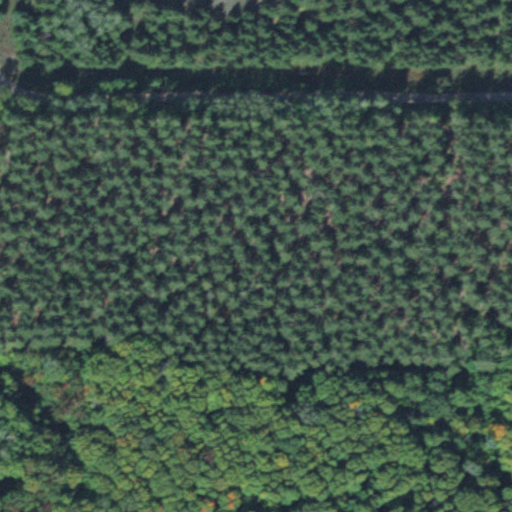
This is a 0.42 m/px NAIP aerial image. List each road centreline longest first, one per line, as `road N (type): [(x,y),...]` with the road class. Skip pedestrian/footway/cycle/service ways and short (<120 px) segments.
road 1 (residential): [(511,93),(0,83)]
road 2 (track): [(0,389),(91,472),(97,511)]
